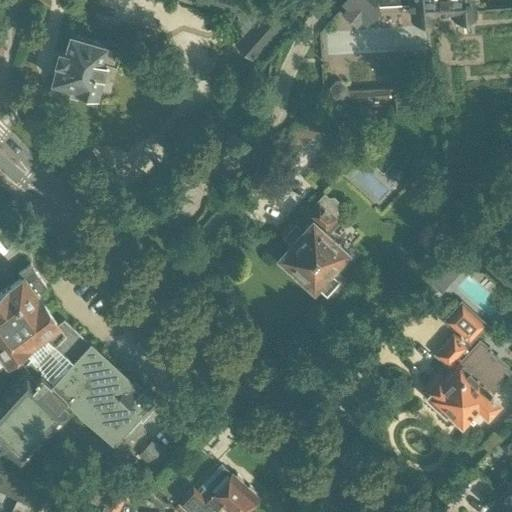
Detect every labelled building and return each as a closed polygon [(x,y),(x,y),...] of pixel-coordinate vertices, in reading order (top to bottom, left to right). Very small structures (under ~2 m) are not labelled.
[(252,56),(282,22),(267,8),(251,0),(196,0),(196,1),(236,13),(236,16),(236,18),(237,21),(240,27),(241,30),(243,32),(245,34),(237,43),(252,56)] [(339,7),(331,16),(345,28),(353,19),(358,23),(377,0),(402,0),(404,12),(427,11),(427,16),(447,14),(447,20),(466,19),(466,8),(469,8),(468,0),(335,0),(334,2),(339,7)] [(121,50),(104,45),(104,43),(70,33),(66,49),(59,47),(56,60),(58,60),(52,81),(54,82),(51,93),(67,98),(71,85),(75,86),(75,87),(97,94),(105,63),(117,66),(121,50)] [(394,83),(395,89),(400,94),(406,93),(410,88),(410,82),(405,78),(399,78),(394,83)] [(346,85),(341,81),(335,81),(330,86),(331,93),(336,98),(342,97),(347,92),(346,85)] [(348,97),(389,94),(389,88),(347,90),(348,97)] [(379,145),(373,140),(366,148),(372,153),(379,145)] [(318,198),(304,213),(311,220),(302,230),(294,223),(282,236),(290,243),(279,256),(282,258),(282,262),(288,268),(292,267),(300,275),(300,279),(307,285),(310,284),(314,287),(316,285),(326,294),(339,281),(329,271),(347,250),(326,230),(343,211),(338,207),(338,202),(332,196),(325,196),(322,193),(318,198)] [(145,408),(151,412),(158,404),(64,317),(58,322),(38,295),(48,287),(31,264),(20,272),(23,277),(0,293),(0,358),(3,362),(16,352),(27,368),(0,398),(0,445),(18,462),(67,408),(62,403),(67,396),(116,440),(136,418),(137,417),(145,408)] [(437,268),(426,280),(441,293),(452,281),(437,268)] [(488,348),(474,335),(475,334),(477,331),(485,323),(461,302),(446,318),(443,321),(454,331),(436,351),(447,363),(452,367),(444,377),(439,372),(424,387),(424,388),(429,393),(427,395),(439,407),(436,413),(447,424),(457,418),(462,423),(469,415),(470,416),(474,412),(473,411),(478,406),(480,408),(481,408),(489,415),(500,403),(492,396),(493,395),(494,393),(491,390),(492,389),(507,373),(511,369),(497,357),(498,356),(489,347),(488,348)] [(142,422),(151,412),(145,408),(137,417),(142,422)] [(511,426),(497,444),(509,454),(511,450),(511,426)] [(151,464),(164,450),(154,440),(140,454),(151,464)] [(115,468),(97,459),(79,495),(97,504),(115,468)] [(0,490),(22,501),(25,495),(33,478),(0,462),(0,490)] [(147,465),(138,474),(148,483),(157,475),(147,465)] [(230,511),(242,511),(258,496),(224,465),(204,487),(212,494),(207,499),(193,486),(179,501),(191,511),(215,511),(222,504),(230,511)] [(136,511),(137,511),(136,508),(134,504),(132,501),(129,499),(139,479),(120,471),(103,506),(116,511),(136,511)] [(68,511),(69,511),(77,498),(44,483),(37,497),(68,511)] [(499,511),(511,511),(511,484),(493,506),(499,511)]
